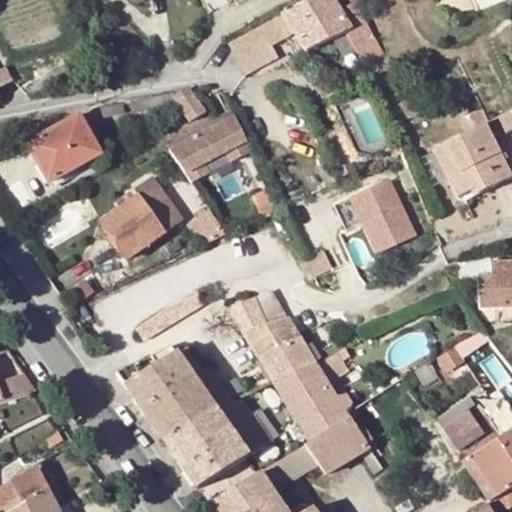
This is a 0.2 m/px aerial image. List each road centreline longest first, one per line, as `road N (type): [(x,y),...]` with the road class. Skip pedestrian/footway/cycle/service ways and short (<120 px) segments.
road 1 (residential): [(511,232),(431,260),(376,299),(328,298),(266,270),(206,278),(68,353)]
road 2 (residential): [(0,114),(158,84),(189,67),(229,18),(268,0)]
road 3 (primary): [(174,511),(68,353)]
road 4 (primary): [(68,353),(0,254)]
